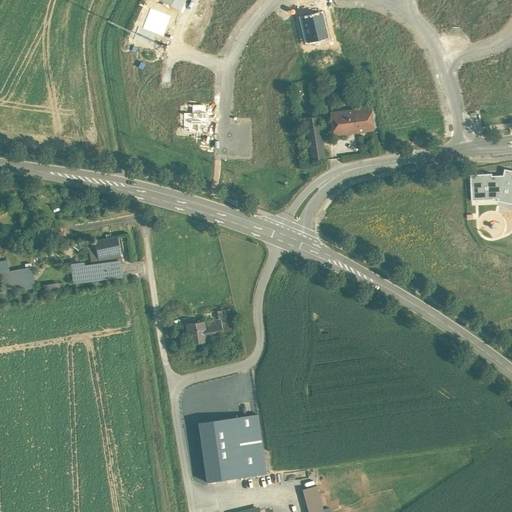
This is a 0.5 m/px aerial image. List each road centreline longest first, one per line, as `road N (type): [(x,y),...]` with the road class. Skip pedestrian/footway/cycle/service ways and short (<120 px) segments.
road 1 (secondary): [(277,235),(121,185),(0,164)]
road 2 (secondary): [(511,371),(414,304),(292,242)]
road 3 (tertiary): [(338,174),(463,148)]
